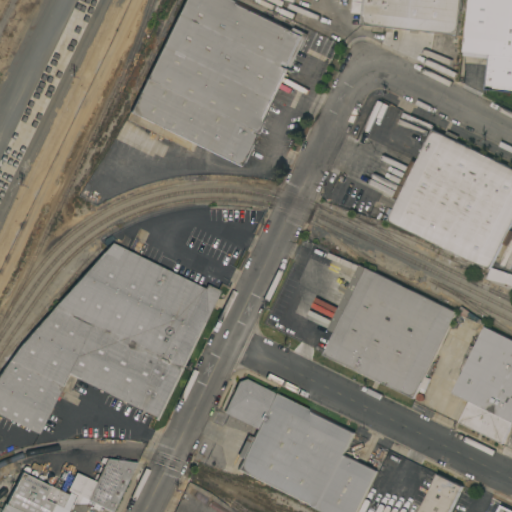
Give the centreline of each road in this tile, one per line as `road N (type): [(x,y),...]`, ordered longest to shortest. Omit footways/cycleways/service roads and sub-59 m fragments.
road 1 (tertiary): [(367,60),(144,511)]
road 2 (track): [(139,0),(0,286)]
road 3 (tertiary): [(230,340),(511,480)]
road 4 (tertiary): [(367,60),(511,131)]
